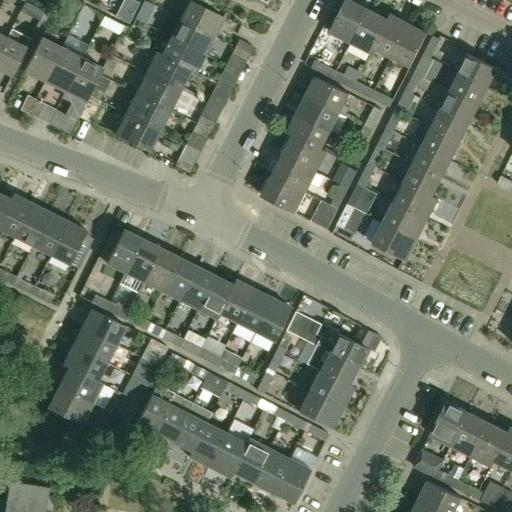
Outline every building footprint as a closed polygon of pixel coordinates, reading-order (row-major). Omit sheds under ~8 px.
[(213,36),(223,17),(208,10),(189,0),(179,19),(213,36)] [(351,43),(368,9),(349,0),(346,0),(330,32),(351,43)] [(389,20),(388,19),(368,9),(351,43),(372,54),(375,48),(374,48),(389,20)] [(392,57),(409,23),(391,14),(388,19),(389,20),(374,48),(375,48),(392,57)] [(204,54),(213,36),(179,19),(170,37),(204,54)] [(428,33),(409,23),(392,57),(411,67),(428,33)] [(0,71),(10,76),(16,65),(29,40),(10,30),(6,38),(0,50),(0,71)] [(438,38),(433,36),(426,51),(433,55),(441,40),(438,38)] [(40,37),(26,65),(23,71),(44,82),(61,48),(40,37)] [(195,73),(204,54),(170,37),(161,55),(161,56),(189,70),(195,73)] [(238,40),(234,47),(249,54),(252,47),(238,40)] [(249,54),(234,47),(231,54),(245,61),(249,54)] [(65,92),(82,58),(61,48),(44,82),(64,92),(65,92)] [(161,56),(161,55),(155,52),(145,73),(179,90),(189,70),(161,56)] [(489,88),(498,69),(470,54),(460,73),(489,88)] [(78,117),(102,69),(82,58),(65,92),(64,92),(61,97),(70,101),(72,104),(67,113),(68,116),(76,121),(78,117)] [(415,73),(422,76),(429,62),(422,58),(415,73)] [(333,79),(336,72),(314,61),(310,68),(333,79)] [(353,89),(357,82),(336,72),(333,79),(353,89)] [(179,90),(145,73),(135,93),(169,110),(179,90)] [(422,76),(415,73),(407,87),(415,91),(422,76)] [(489,88),(460,73),(451,91),(479,106),(489,88)] [(216,83),(230,90),(234,83),(220,76),(216,83)] [(344,105),(350,94),(315,77),(306,95),(340,113),(346,116),(350,108),(344,105)] [(353,89),(371,98),(375,91),(357,82),(353,89)] [(226,98),(230,90),(216,83),(212,91),(226,98)] [(393,101),(375,91),(371,98),(389,108),(393,101)] [(470,124),(479,106),(451,91),(442,109),(470,124)] [(158,131),(169,110),(135,93),(124,114),(158,131)] [(404,94),(396,109),(403,113),(411,98),(404,94)] [(340,113),(306,95),(297,114),(331,131),(340,113)] [(28,114),(35,100),(27,96),(20,110),(28,114)] [(43,104),(35,100),(28,114),(36,118),(43,104)] [(382,110),(375,107),(367,122),(374,126),(382,110)] [(396,127),(403,113),(396,109),(389,123),(396,127)] [(461,142),(470,124),(442,109),(432,128),(461,142)] [(148,152),(158,131),(124,114),(114,135),(148,152)] [(322,149),(331,131),(297,114),(287,133),(292,135),(293,135),(322,149)] [(196,124),(210,131),(214,122),(200,115),(196,124)] [(206,139),(210,131),(196,124),(192,132),(206,139)] [(461,142),(432,128),(426,125),(417,143),(423,146),(452,160),(461,142)] [(355,143),(363,147),(370,133),(363,129),(355,143)] [(377,145),(384,149),(391,135),(384,131),(377,145)] [(316,172),(327,151),(322,149),(293,135),(292,135),(283,155),(316,172)] [(363,147),(355,143),(348,158),(355,161),(363,147)] [(377,163),(384,149),(377,145),(370,159),(377,163)] [(442,179),(452,160),(423,146),(414,164),(442,179)] [(306,192),(316,172),(283,155),(272,175),(306,192)] [(194,163),(179,156),(175,165),(189,172),(193,164),(194,163)] [(433,196),(442,179),(414,164),(404,182),(433,197),(433,196)] [(365,166),(357,183),(365,187),(373,170),(365,166)] [(341,184),(348,188),(356,172),(349,168),(341,184)] [(306,192),(272,175),(262,196),(295,213),(306,192)] [(498,184),(511,190),(511,181),(502,176),(498,184)] [(428,220),(438,199),(433,196),(433,197),(404,182),(394,202),(428,220)] [(357,204),(365,187),(357,183),(348,200),(357,204)] [(348,188),(341,184),(330,205),(337,208),(348,188)] [(0,219),(10,199),(0,193),(0,219)] [(0,229),(14,237),(31,203),(12,193),(10,199),(0,219),(0,229)] [(327,229),(335,212),(337,208),(330,205),(325,202),(314,223),(320,226),(327,229)] [(428,220),(394,202),(384,223),(418,240),(428,220)] [(32,246),(50,212),(31,203),(14,237),(32,246)] [(353,212),(346,208),(337,225),(344,229),(353,212)] [(51,255),(68,221),(50,212),(32,246),(51,255)] [(69,265),(86,231),(68,221),(51,255),(69,265)] [(407,261),(418,240),(384,223),(373,244),(407,261)] [(125,273),(142,239),(123,229),(106,263),(125,273)] [(143,282),(160,248),(142,239),(125,273),(143,282)] [(161,291),(178,257),(160,248),(143,282),(161,291)] [(179,300),(196,266),(178,257),(161,291),(179,300)] [(197,309),(215,276),(196,266),(179,300),(197,309)] [(0,278),(13,285),(16,278),(0,269),(0,278)] [(218,313),(233,285),(232,284),(215,276),(197,309),(216,319),(219,314),(218,313)] [(13,285),(31,294),(35,287),(16,278),(13,285)] [(236,322),(253,289),(235,279),(232,284),(233,285),(218,313),(219,314),(236,322)] [(38,289),(35,287),(31,294),(50,303),(54,296),(39,288),(38,289)] [(254,331),(272,298),(253,289),(236,322),(254,331)] [(93,303),(106,310),(110,303),(97,296),(93,303)] [(290,307),(272,298),(254,331),(273,341),(290,307)] [(123,309),(110,303),(106,310),(120,317),(123,309)] [(125,326),(91,309),(81,328),(115,345),(125,326)] [(353,341),(337,333),(332,343),(316,334),(321,325),(295,312),(286,330),(316,346),(328,352),(357,367),(360,369),(370,350),(366,348),(353,341)] [(142,328),(146,321),(131,313),(127,320),(142,328)] [(146,321),(142,328),(157,335),(160,328),(146,321)] [(106,363),(115,345),(81,328),(72,346),(106,363)] [(380,339),(360,328),(353,341),(366,348),(370,350),(373,352),(380,339)] [(179,346),(182,339),(167,332),(164,339),(179,346)] [(276,349),(283,353),(291,338),(284,334),(276,349)] [(168,348),(150,339),(141,357),(158,366),(160,363),(168,348)] [(182,339),(179,346),(193,354),(197,347),(182,339)] [(106,363),(72,346),(62,366),(67,368),(68,367),(97,382),(97,381),(106,363)] [(348,384),(357,367),(328,352),(316,346),(307,365),(318,371),(319,370),(347,385),(348,384)] [(275,369),(283,353),(276,349),(268,366),(275,369)] [(200,357),(215,365),(218,358),(204,350),(200,357)] [(165,360),(186,371),(190,363),(169,353),(165,360)] [(218,358),(215,365),(230,372),(233,365),(218,358)] [(208,373),(190,363),(186,371),(204,380),(208,373)] [(142,381),(149,385),(156,370),(149,366),(142,381)] [(92,404),(102,383),(97,381),(97,382),(68,367),(67,368),(58,387),(92,404)] [(255,376),(240,369),(237,376),(252,383),(255,376)] [(353,387),(348,384),(347,385),(319,370),(318,371),(308,391),(342,408),(353,387)] [(226,382),(208,373),(204,380),(222,389),(226,382)] [(271,376),(264,373),(255,390),(262,394),(271,376)] [(141,399),(149,385),(142,381),(134,396),(141,399)] [(246,392),(226,382),(222,389),(243,400),(246,392)] [(155,433),(169,404),(174,395),(174,393),(156,384),(136,423),(155,433)] [(81,425),(92,404),(58,387),(47,408),(81,425)] [(331,429),(342,408),(308,391),(297,412),(331,429)] [(267,403),(246,392),(243,400),(263,410),(267,403)] [(173,442),(192,404),(174,395),(169,404),(155,433),(173,442)] [(122,420),(129,423),(138,406),(130,403),(130,404),(123,401),(117,412),(118,413),(116,417),(122,420)] [(451,445),(468,412),(447,401),(430,435),(451,445)] [(287,413),(267,403),(263,410),(283,420),(287,413)] [(191,451),(206,423),(205,423),(210,413),(192,404),(173,442),(190,451),(191,451)] [(471,456),(489,422),(468,412),(451,445),(471,456)] [(304,422),(287,413),(283,420),(300,429),(304,422)] [(120,441),(129,423),(122,420),(113,437),(120,441)] [(509,432),(508,432),(489,422),(471,456),(492,466),(495,461),(494,461),(509,432)] [(209,467),(226,433),(206,423),(191,451),(190,451),(188,457),(209,467)] [(328,435),(311,426),(307,433),(324,442),(328,435)] [(511,469),(511,427),(508,432),(509,432),(494,461),(495,461),(511,469)] [(246,444),(245,443),(226,433),(209,467),(229,478),(232,472),(231,472),(246,444)] [(252,483),(269,449),(248,438),(245,443),(246,444),(231,472),(232,472),(252,483)] [(272,493),(289,459),(269,449),(252,483),(271,493),(272,493)] [(443,464),(422,454),(415,467),(436,478),(443,464)] [(310,470),(289,459),(272,493),(292,504),(310,470)] [(455,488),(459,480),(442,472),(439,479),(455,488)] [(44,511),(48,487),(0,479),(0,491),(6,492),(5,501),(5,502),(25,505),(23,511),(44,511)] [(475,489),(459,480),(455,488),(472,496),(475,489)] [(454,511),(462,498),(428,481),(419,500),(442,511),(454,511)] [(479,499),(494,507),(497,500),(482,492),(479,499)] [(5,502),(5,501),(0,500),(0,511),(2,511),(23,511),(25,505),(5,502)] [(442,511),(419,500),(412,511),(442,511)] [(509,511),(511,507),(497,500),(494,507),(503,511),(509,511)]
